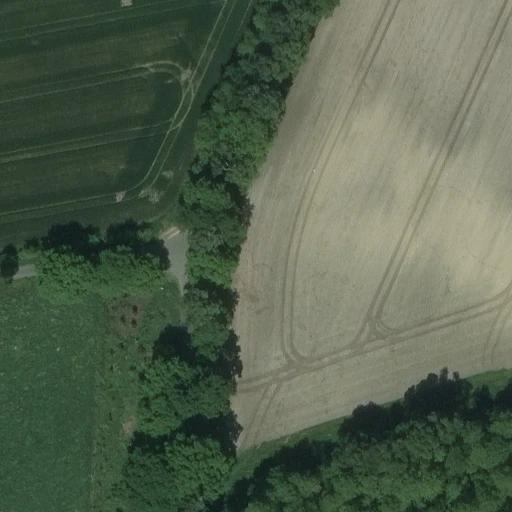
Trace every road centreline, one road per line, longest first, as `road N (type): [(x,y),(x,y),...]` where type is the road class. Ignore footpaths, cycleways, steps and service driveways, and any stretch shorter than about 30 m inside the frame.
road 1 (unclassified): [(293,0),(185,247)]
road 2 (unclassified): [(174,511),(185,247)]
road 3 (unclassified): [(0,280),(185,247)]
